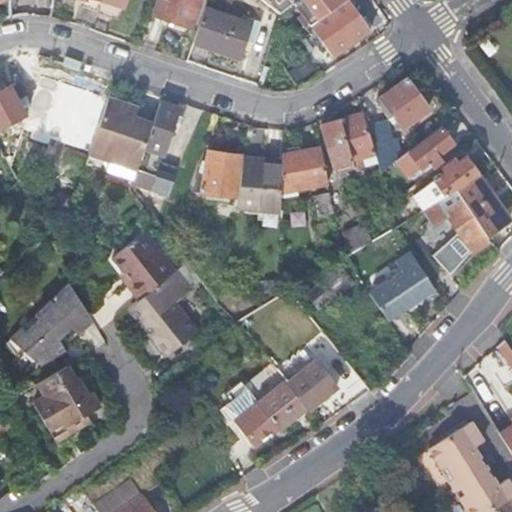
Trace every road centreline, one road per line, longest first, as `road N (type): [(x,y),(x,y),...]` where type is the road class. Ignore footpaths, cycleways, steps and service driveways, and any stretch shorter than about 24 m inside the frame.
road 1 (residential): [(0,44),(61,42),(274,111),(313,103),(419,33)]
road 2 (residential): [(511,273),(384,411),(239,511)]
road 3 (residential): [(19,511),(148,416),(108,350)]
road 4 (residential): [(419,33),(511,154)]
